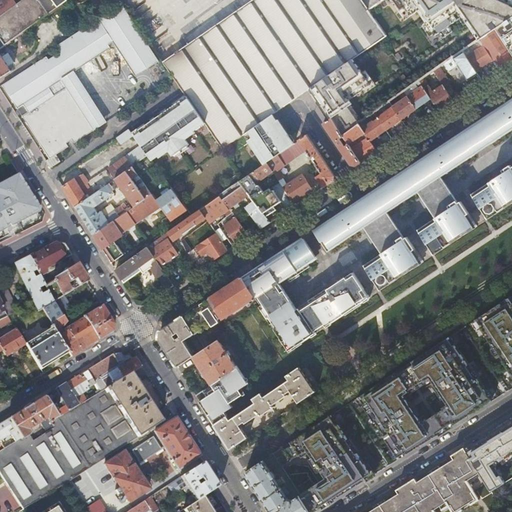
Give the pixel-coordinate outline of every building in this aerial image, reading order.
[(0,43),(3,48),(11,43),(47,17),(34,0),(22,0),(13,7),(0,16),(0,43)] [(0,16),(13,7),(22,0),(16,0),(16,1),(15,0),(3,0),(0,2),(0,16)] [(47,0),(55,11),(69,1),(67,0),(47,0)] [(46,57),(2,86),(16,109),(23,105),(28,113),(22,117),(50,161),(57,156),(69,148),(67,144),(73,140),(75,143),(95,131),(68,89),(56,97),(50,88),(63,80),(74,72),(111,47),(109,44),(114,41),(136,76),(159,61),(123,4),(99,19),(101,22),(95,26),(93,23),(56,47),(61,52),(48,60),(46,57)] [(511,16),(496,28),(511,51),(511,16)] [(511,62),(511,51),(496,28),(479,40),(483,45),(493,61),(500,71),(511,62)] [(0,78),(11,71),(0,55),(0,54),(13,46),(11,43),(3,48),(0,50),(0,78)] [(493,61),(483,45),(466,57),(476,73),(493,61)] [(466,57),(462,51),(453,58),(468,80),(477,74),(476,73),(466,57)] [(450,83),(439,68),(434,72),(435,74),(444,87),(450,83)] [(63,80),(50,88),(56,97),(68,89),(95,131),(107,123),(74,72),(63,80)] [(453,101),(444,87),(435,74),(433,76),(431,73),(419,82),(422,86),(431,99),(434,104),(436,103),(441,110),(453,101)] [(431,99),(422,86),(407,96),(407,97),(416,110),(431,99)] [(395,105),(392,101),(389,102),(401,120),(416,110),(407,97),(395,105)] [(511,98),(473,125),(481,137),(483,135),(490,145),(511,130),(511,98)] [(194,131),(205,122),(189,99),(183,103),(181,101),(156,118),(158,121),(153,124),(151,122),(138,130),(140,133),(134,137),(138,142),(148,156),(152,161),(158,157),(159,158),(169,151),(173,156),(190,144),(186,139),(195,132),(194,131)] [(376,118),(377,119),(386,131),(394,125),(395,127),(402,123),(400,120),(401,120),(389,102),(386,105),(389,109),(383,114),(382,112),(379,114),(380,116),(376,118)] [(23,105),(16,109),(22,117),(28,113),(23,105)] [(277,122),(272,115),(245,134),(265,165),(267,163),(294,144),(290,137),(280,123),(279,122),(278,122),(277,122)] [(331,119),(327,122),(323,124),(351,165),(356,166),(361,163),(351,149),(348,144),(345,146),(340,139),(343,137),(342,136),(331,119)] [(373,121),(361,129),(365,133),(368,138),(377,152),(384,148),(377,139),(375,139),(375,138),(386,131),(377,119),(374,122),(373,121)] [(358,124),(342,136),(343,137),(348,144),(365,133),(361,129),(358,124)] [(481,137),(473,125),(462,132),(470,144),(468,145),(474,155),(490,145),(483,135),(481,137)] [(132,134),(129,129),(116,138),(126,151),(138,142),(134,137),(132,134)] [(470,144),(462,132),(392,178),(406,200),(418,193),(435,219),(418,230),(434,255),(477,227),(461,202),(457,204),(440,178),(474,155),(468,145),(470,144)] [(307,136),(302,139),(298,141),(306,151),(311,159),(314,156),(319,164),(316,166),(321,173),(329,184),(334,181),(335,176),(307,136)] [(351,149),(361,163),(377,152),(368,138),(351,149)] [(298,141),(294,144),(267,163),(274,174),(293,203),(313,190),(310,186),(312,185),(308,179),(306,180),(302,174),(286,184),(284,183),(283,183),(281,179),(283,177),(279,170),(306,151),(298,141)] [(50,161),(47,163),(51,170),(61,163),(57,156),(50,161)] [(115,179),(132,167),(125,157),(87,184),(94,195),(108,185),(115,179)] [(267,163),(265,165),(240,182),(250,195),(254,201),(271,222),(280,216),(274,206),(280,202),(273,191),(266,195),(259,185),(265,180),(274,174),(267,163)] [(141,179),(132,167),(115,179),(134,206),(151,194),(143,183),(140,185),(142,189),(140,190),(132,179),(134,177),(137,181),(141,179)] [(471,195),(488,220),(511,203),(511,167),(504,173),(471,195)] [(322,189),(329,184),(321,173),(314,178),(322,189)] [(94,195),(87,184),(84,180),(86,178),(84,175),(76,180),(75,179),(62,187),(75,208),(76,208),(94,195)] [(406,200),(392,178),(384,183),(399,205),(406,200)] [(273,191),(265,180),(259,185),(266,195),(273,191)] [(250,195),(240,182),(233,187),(236,190),(230,195),(227,191),(220,196),(227,206),(230,209),(250,195)] [(364,266),(380,291),(392,283),(423,262),(407,237),(404,239),(386,213),(399,205),(384,183),(313,230),(321,243),(324,241),(330,251),(364,228),(381,254),(364,266)] [(127,211),(129,210),(124,204),(106,218),(102,212),(99,214),(95,208),(116,192),(115,190),(112,192),(108,185),(94,195),(76,208),(94,236),(127,211)] [(172,189),(156,201),(171,222),(187,210),(172,189)] [(129,210),(127,211),(136,223),(142,219),(142,220),(160,207),(156,201),(151,194),(134,206),(129,210)] [(227,206),(220,196),(200,210),(208,222),(208,223),(215,219),(219,215),(225,211),(223,209),(227,206)] [(44,214),(35,199),(0,218),(0,242),(43,221),(44,214)] [(271,222),(254,201),(245,207),(262,228),(271,222)] [(208,222),(200,210),(191,216),(169,232),(175,241),(179,238),(203,221),(205,224),(208,222)] [(136,223),(127,211),(94,236),(103,250),(105,249),(114,263),(124,256),(117,247),(117,246),(116,246),(115,246),(114,246),(112,243),(122,236),(120,234),(136,223)] [(249,237),(234,215),(231,217),(232,219),(224,226),(237,245),(249,237)] [(218,225),(212,229),(216,234),(219,239),(225,235),(218,225)] [(213,261),(227,251),(219,239),(216,234),(197,247),(202,255),(207,252),(213,261)] [(163,240),(162,237),(152,244),(156,248),(151,252),(160,266),(178,254),(168,240),(163,243),(162,241),(163,240)] [(184,245),(179,238),(175,241),(179,248),(184,245)] [(292,245),(307,269),(309,267),(308,265),(315,261),(309,251),(311,249),(304,239),(292,245)] [(328,252),(330,251),(324,241),(321,243),(328,252)] [(56,242),(30,255),(37,269),(39,274),(45,284),(48,290),(53,301),(56,300),(87,281),(77,264),(67,270),(65,269),(62,271),(62,273),(47,282),(42,272),(47,270),(45,266),(70,254),(64,244),(56,242)] [(345,264),(356,259),(349,244),(339,249),(345,264)] [(304,324),(335,304),(325,292),(296,310),(279,284),(287,279),(288,281),(300,274),(307,269),(292,245),(290,246),(264,263),(285,295),(297,312),(304,324)] [(147,247),(116,270),(124,283),(142,271),(142,272),(152,265),(154,267),(151,269),(157,278),(158,277),(167,291),(174,286),(160,266),(151,252),(147,247)] [(309,251),(315,261),(317,259),(311,249),(309,251)] [(30,255),(14,263),(38,310),(42,308),(53,301),(48,290),(41,293),(40,291),(43,290),(41,287),(45,284),(39,274),(35,276),(32,271),(37,269),(30,255)] [(264,309),(285,295),(264,263),(242,277),(256,298),(259,302),(264,309)] [(335,304),(344,315),(367,300),(360,289),(362,287),(353,273),(325,292),(335,304)] [(300,274),(288,281),(290,284),(301,276),(300,274)] [(0,304),(3,310),(6,316),(8,315),(17,310),(0,276),(0,304)] [(242,277),(209,299),(221,317),(223,320),(231,315),(230,313),(246,303),(247,305),(250,303),(250,302),(256,298),(242,277)] [(360,289),(367,300),(370,298),(362,287),(360,289)] [(283,338),(304,324),(297,312),(285,295),(264,309),(283,338)] [(511,376),(511,304),(508,298),(475,320),(493,347),(494,346),(504,361),(502,362),(511,376)] [(209,299),(184,316),(196,335),(214,323),(214,322),(221,317),(209,299)] [(42,308),(52,324),(56,330),(64,325),(68,320),(56,300),(53,301),(42,308)] [(326,327),(344,315),(335,304),(304,324),(283,338),(291,350),(316,333),(313,329),(317,326),(323,322),(326,327)] [(69,351),(72,356),(112,331),(114,324),(102,305),(80,318),(81,319),(65,329),(66,331),(59,335),(69,351)] [(159,338),(178,367),(194,357),(195,356),(195,355),(185,341),(190,337),(194,343),(199,350),(200,352),(204,350),(198,340),(199,340),(196,335),(184,316),(161,331),(159,338)] [(24,343),(40,369),(69,351),(59,335),(56,330),(52,324),(50,325),(51,327),(24,343)] [(0,339),(0,346),(2,349),(5,354),(24,343),(16,329),(0,339)] [(373,421),(374,420),(385,436),(384,437),(399,459),(492,401),(477,378),(476,379),(466,365),(467,364),(454,344),(453,345),(448,337),(358,397),(363,404),(362,405),(373,421)] [(288,352),(291,350),(283,338),(280,340),(288,352)] [(212,385),(237,369),(236,366),(235,366),(228,356),(231,354),(228,350),(225,352),(218,341),(204,350),(200,352),(195,355),(195,356),(194,357),(210,382),(201,388),(203,391),(212,385)] [(92,378),(93,379),(118,363),(112,354),(87,370),(92,378)] [(106,387),(131,373),(141,366),(135,356),(116,368),(118,371),(102,380),(106,387)] [(215,425),(230,449),(248,437),(240,425),(245,422),(246,424),(260,414),(262,416),(275,407),(274,405),(288,396),(287,394),(291,391),(299,403),(316,391),(300,367),(287,376),(290,380),(265,397),(262,393),(249,402),(252,406),(231,420),(228,416),(215,425)] [(196,396),(215,425),(228,416),(225,411),(230,407),(227,403),(238,395),(234,390),(246,383),(237,369),(212,385),(203,391),(196,396)] [(87,370),(82,373),(86,382),(92,378),(87,370)] [(90,397),(122,447),(152,428),(162,422),(131,373),(106,387),(104,389),(100,391),(97,393),(90,397)] [(78,405),(89,398),(87,395),(84,397),(82,393),(88,389),(79,374),(65,383),(78,405)] [(57,417),(78,405),(65,383),(56,389),(65,404),(59,408),(55,402),(50,405),(57,417)] [(95,389),(97,393),(100,391),(99,388),(95,383),(91,385),(94,390),(95,389)] [(21,439),(29,434),(30,434),(27,429),(41,421),(46,431),(53,426),(50,421),(57,417),(50,405),(44,396),(8,418),(21,439)] [(0,453),(0,474),(22,510),(31,504),(122,447),(90,397),(89,398),(78,405),(57,417),(50,421),(53,426),(53,427),(43,433),(33,439),(32,440),(30,436),(0,453)] [(347,438),(331,414),(299,436),(273,453),(282,466),(291,460),(298,455),(299,455),(308,449),(313,457),(322,470),(321,471),(326,479),(300,495),(310,511),(314,511),(373,476),(357,453),(356,454),(346,438),(347,438)] [(162,422),(152,428),(155,431),(154,432),(178,469),(199,455),(173,415),(162,422)] [(15,442),(21,439),(8,418),(0,423),(0,437),(10,433),(15,442)] [(511,418),(465,448),(487,482),(492,490),(511,477),(511,469),(511,468),(511,463),(511,418)] [(30,434),(33,439),(43,433),(40,428),(30,434)] [(4,449),(10,445),(7,439),(0,443),(3,448),(4,449)] [(473,491),(487,482),(465,448),(452,456),(454,459),(418,482),(415,478),(397,490),(399,494),(369,511),(435,511),(434,510),(445,503),(448,507),(451,505),(455,511),(475,499),(470,493),(473,491)] [(125,451),(104,464),(129,502),(149,489),(139,473),(135,466),(135,467),(125,451)] [(310,511),(300,495),(292,500),(287,499),(285,495),(289,493),(284,486),(281,488),(279,485),(282,483),(280,478),(276,481),(274,478),(275,477),(272,471),(271,472),(264,461),(246,473),(271,511),(310,511)] [(219,486),(203,462),(181,477),(187,486),(184,488),(187,493),(190,491),(196,501),(203,496),(219,486)] [(176,487),(172,482),(161,489),(165,494),(176,487)] [(460,511),(479,501),(473,491),(470,493),(475,499),(455,511),(451,505),(448,507),(451,511),(460,511)] [(212,511),(203,496),(196,501),(183,509),(185,511),(212,511)] [(149,497),(144,500),(150,511),(153,511),(157,510),(149,497)] [(150,511),(144,500),(125,511),(150,511)]
